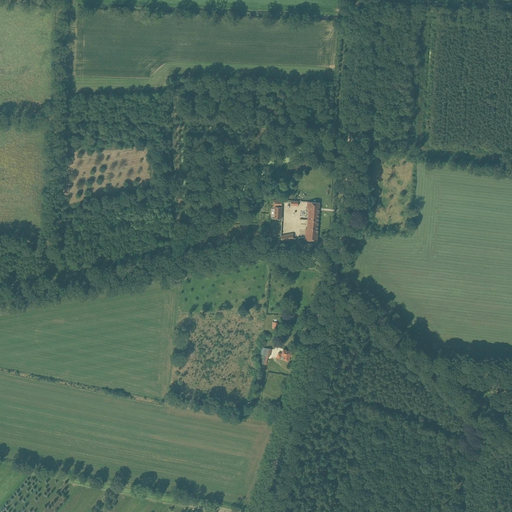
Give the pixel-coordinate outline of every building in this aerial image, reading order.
[(282,199),(274,199),(274,207),(275,207),(274,218),(281,218),(282,199)] [(320,203),(308,202),(307,207),(308,207),(307,221),(318,221),(320,203)] [(318,221),(307,221),(307,229),(306,229),(305,239),(317,240),(318,221)] [(264,355),(261,363),(266,364),(268,356),(270,357),(272,350),(263,347),(261,354),(264,355)] [(289,356),(290,351),(283,349),(282,354),(279,353),(277,357),(288,361),(290,356),(289,356)]
